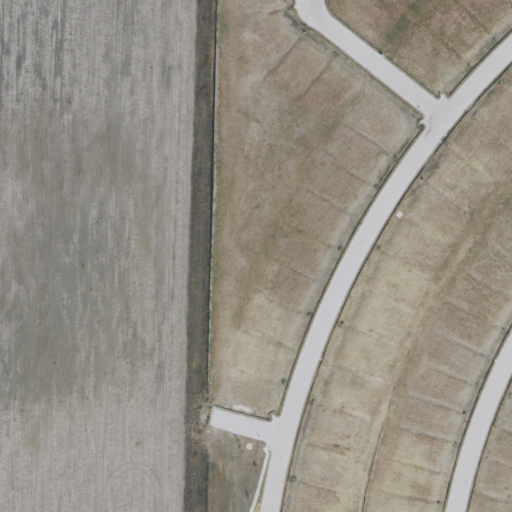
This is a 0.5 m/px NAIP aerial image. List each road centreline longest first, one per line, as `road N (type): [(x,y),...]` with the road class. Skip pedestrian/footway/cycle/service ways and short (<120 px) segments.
road 1 (residential): [(267,511),(304,364),(357,251),(444,115),(511,45)]
road 2 (residential): [(444,115),(320,20),(314,3)]
road 3 (residential): [(455,511),(511,347)]
